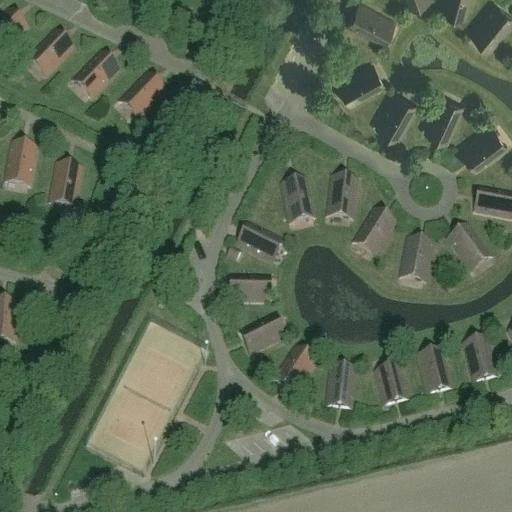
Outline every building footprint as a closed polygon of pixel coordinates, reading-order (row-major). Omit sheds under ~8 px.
[(466,16),(470,0),(444,0),(442,10),(466,16)] [(378,44),(390,22),(360,6),(348,28),(378,44)] [(493,49),(511,25),(511,20),(496,6),(474,33),(493,49)] [(8,11),(0,19),(0,55),(13,42),(26,29),(8,11)] [(45,78),(72,50),(54,32),(27,60),(45,78)] [(92,99),(118,71),(100,54),(74,81),(92,99)] [(351,108),(381,91),(369,69),(339,86),(351,108)] [(138,120),(165,93),(147,75),(120,103),(138,120)] [(398,142),(416,112),(394,100),(377,129),(398,142)] [(448,144),(462,113),(439,103),(425,134),(448,144)] [(477,173),(504,152),(489,132),(461,153),(477,173)] [(29,187),(36,149),(11,145),(5,183),(29,187)] [(56,166),(50,204),(74,208),(81,170),(56,166)] [(353,216),(357,182),(332,179),(328,213),(353,216)] [(288,220),(313,215),(306,181),(281,186),(288,220)] [(509,220),(511,203),(511,194),(480,189),(475,213),(509,220)] [(377,253),(395,224),(374,211),(356,240),(377,253)] [(268,262),(279,240),(248,224),(237,247),(268,262)] [(468,269),(488,255),(468,227),(448,241),(468,269)] [(426,279),(432,245),(408,241),(401,274),(426,279)] [(264,303),(265,278),(231,277),(230,302),(264,303)] [(0,341),(14,342),(16,304),(0,303),(0,341)] [(250,356),(281,341),(270,318),(239,333),(250,356)] [(472,384),(497,378),(488,344),(464,351),(472,384)] [(294,395),(314,367),(293,352),(273,381),(294,395)] [(427,396),(451,389),(443,356),(418,362),(427,396)] [(383,407),(408,401),(399,367),(375,374),(383,407)] [(351,410),(355,376),(330,373),(326,407),(351,410)]
